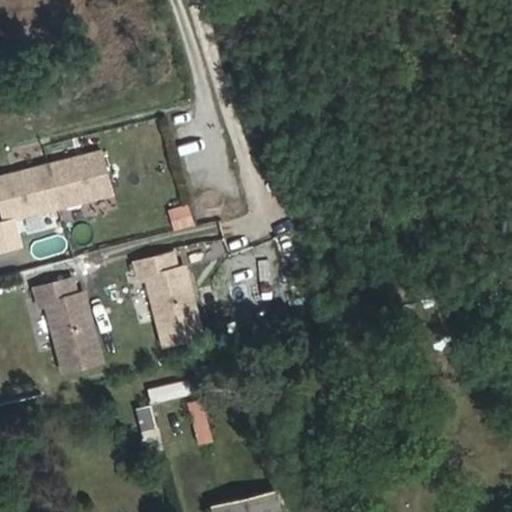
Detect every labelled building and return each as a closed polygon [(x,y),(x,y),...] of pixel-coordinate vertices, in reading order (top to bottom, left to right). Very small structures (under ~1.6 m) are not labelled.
[(113,191),(103,151),(48,165),(58,206),(113,191)] [(0,207),(3,220),(58,206),(48,165),(0,177),(0,207)] [(173,230),(196,225),(191,203),(168,209),(173,230)] [(202,334),(193,300),(189,300),(187,292),(190,287),(184,267),(177,269),(173,253),(136,262),(140,279),(147,277),(164,343),(202,334)] [(101,360),(92,325),(88,326),(86,318),(89,313),(84,293),(76,295),(72,279),(35,288),(40,305),(47,303),(64,368),(65,368),(84,364),(101,360)] [(212,307),(244,300),(241,287),(209,294),(212,307)] [(193,393),(189,378),(148,389),(151,403),(193,393)] [(205,399),(188,403),(199,445),(215,441),(205,399)] [(163,450),(151,403),(136,407),(148,454),(163,450)] [(281,511),(276,488),(212,503),(213,511),(281,511)]
